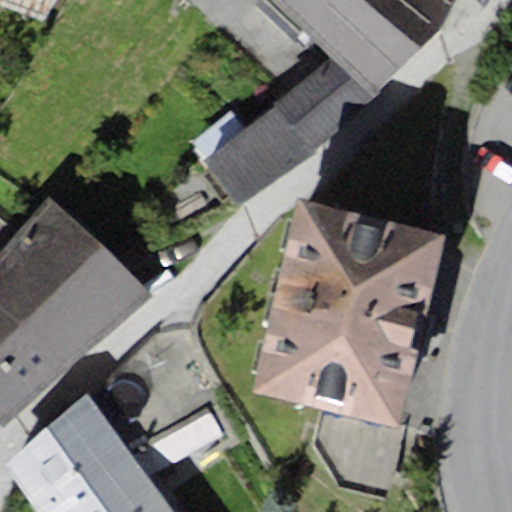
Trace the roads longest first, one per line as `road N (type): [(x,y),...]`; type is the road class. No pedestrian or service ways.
road 1 (residential): [(484,20),(0,456)]
road 2 (residential): [(511,229),(494,288),(471,434),(484,511)]
